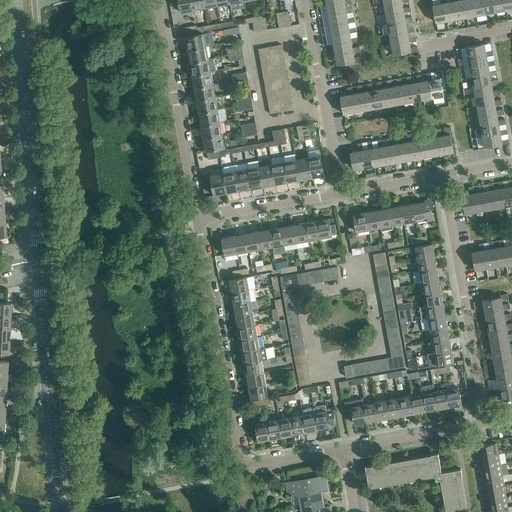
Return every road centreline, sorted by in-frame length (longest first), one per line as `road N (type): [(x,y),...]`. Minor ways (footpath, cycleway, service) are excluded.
road 1 (residential): [(199,229),(246,465),(347,449)]
road 2 (tertiary): [(36,261),(18,9)]
road 3 (tertiary): [(57,511),(36,261)]
road 4 (residential): [(485,423),(441,177)]
road 5 (residential): [(197,219),(159,0)]
road 6 (residential): [(338,193),(304,0)]
road 7 (residential): [(197,219),(338,193)]
road 8 (residential): [(347,449),(485,423)]
